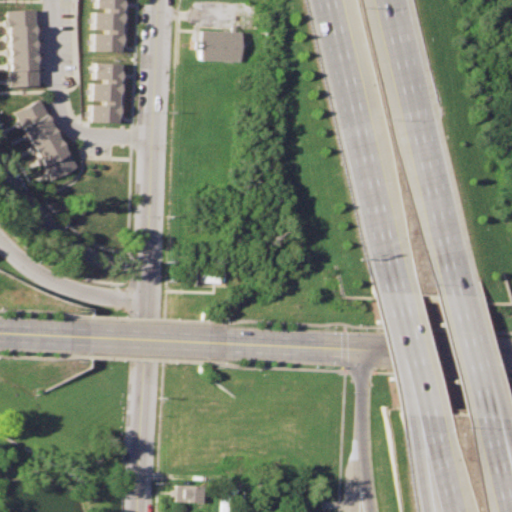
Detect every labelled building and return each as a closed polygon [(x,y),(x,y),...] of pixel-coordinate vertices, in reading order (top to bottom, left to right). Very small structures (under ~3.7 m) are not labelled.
[(91,0),(121,0),(120,49),(90,48),(91,0)] [(7,87),(35,85),(31,9),(3,10),(7,87)] [(189,50),(189,39),(196,39),(197,30),(235,32),(233,62),(195,60),(195,51),(189,50)] [(87,64),(117,65),(115,122),(85,121),(87,64)] [(12,112),(38,98),(73,165),(47,179),(12,112)] [(173,484),(198,485),(197,502),(172,501),(173,484)] [(220,490),(234,491),(234,508),(219,507),(220,490)]
